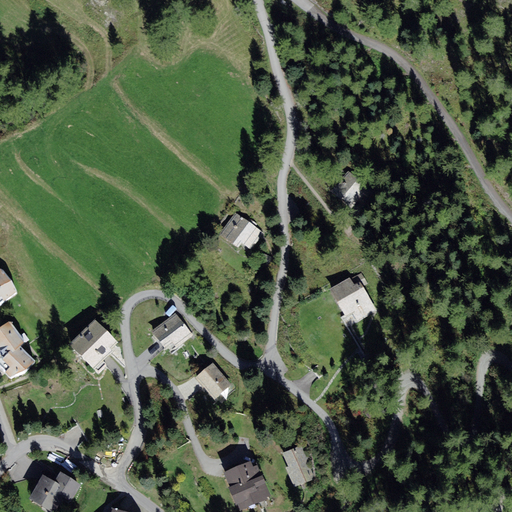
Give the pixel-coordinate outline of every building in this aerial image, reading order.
[(375,190),(347,169),(331,190),(359,211),(375,190)] [(252,250),(264,234),(235,212),(219,234),(238,248),(242,243),(252,250)] [(273,258),(264,254),(259,263),(269,267),(273,258)] [(0,303),(17,291),(12,280),(2,268),(0,268),(0,303)] [(358,322),(377,311),(363,286),(368,283),(361,273),(351,279),(350,277),(330,289),(346,317),(353,313),(358,322)] [(152,331),(166,348),(173,342),(177,348),(193,335),(175,312),(152,331)] [(70,344),(95,369),(114,350),(112,349),(118,343),(95,319),(70,344)] [(10,321),(0,328),(0,355),(2,357),(0,358),(0,365),(11,377),(26,369),(35,361),(21,346),(25,342),(10,321)] [(213,363),(196,377),(215,399),(232,384),(213,363)] [(301,446),(283,453),(289,466),(286,468),(295,488),(315,479),(301,446)] [(224,472),(240,511),(267,500),(266,498),(271,496),(258,465),(253,467),(251,461),(224,472)] [(43,474),(28,499),(51,511),(54,508),(57,509),(63,498),(71,502),(82,484),(60,472),(55,481),(43,474)]
